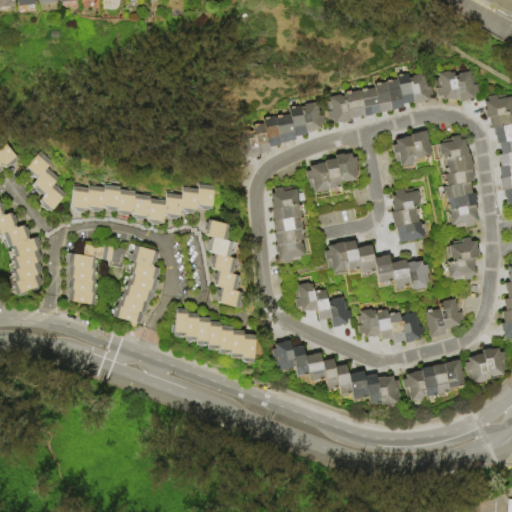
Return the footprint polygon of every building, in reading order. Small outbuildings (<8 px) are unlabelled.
[(511,0),(511,20),(476,0),(511,0)] [(432,82),(436,81),(435,76),(446,74),(447,75),(451,75),(452,79),(455,101),(448,102),(448,101),(440,102),(439,98),(435,99),(432,82)] [(455,101),(452,79),(456,78),(455,76),(467,74),(468,78),(471,78),(473,87),(474,86),(475,95),(471,96),(472,100),(464,102),(464,103),(456,104),(455,101)] [(396,82),(395,78),(406,76),(407,80),(411,105),(400,106),(396,82)] [(411,105),(407,80),(410,80),(410,78),(422,76),(424,89),(429,89),(430,97),(426,98),(426,102),(418,103),(419,105),(411,106),(411,105)] [(384,85),(384,84),(396,82),(400,106),(401,110),(389,112),(384,85)] [(373,89),(372,87),(384,85),(389,112),(389,114),(377,116),(373,89)] [(357,92),(373,89),(377,116),(377,117),(362,119),(357,92)] [(342,96),(342,95),(357,92),(362,119),(346,122),(342,96)] [(327,99),(342,96),(346,122),(347,124),(340,125),(331,126),(331,122),(326,122),(325,113),(329,113),(327,99)] [(481,104),(486,103),(485,99),(494,97),(495,101),(508,99),(511,115),(486,120),(483,120),(481,111),(483,111),(481,104)] [(303,135),(299,109),(302,109),(302,107),(314,105),(316,119),(321,118),(322,127),(317,127),(318,132),(310,133),(311,134),(303,135)] [(288,116),(287,111),(299,109),(303,135),(304,137),(292,139),(288,116)] [(511,115),(511,114),(511,125),(491,130),(488,131),(486,120),(511,115)] [(273,119),(288,116),(292,139),(293,143),(277,146),(273,119)] [(263,126),(262,121),(273,119),(277,146),(278,148),(267,149),(263,126)] [(511,125),(511,142),(496,146),(494,146),(491,130),(511,125)] [(251,131),(250,128),(263,126),(267,149),(268,155),(255,157),(251,131)] [(236,134),(251,131),(255,157),(255,159),(248,161),(248,160),(240,161),(240,157),(235,158),(234,149),(238,148),(236,134)] [(408,139),(408,137),(414,136),(414,134),(424,133),(428,159),(425,160),(426,161),(423,161),(423,164),(413,166),(412,165),(408,139)] [(441,162),(440,162),(439,158),(438,158),(435,147),(449,144),(448,140),(456,138),(457,142),(461,142),(463,150),(464,150),(465,157),(441,162)] [(393,142),(408,139),(412,165),(409,165),(409,167),(397,169),(395,155),(391,156),(389,147),(394,146),(393,142)] [(511,142),(511,154),(498,157),(496,146),(511,142)] [(2,166),(0,163),(0,145),(3,143),(17,160),(14,161),(16,163),(10,168),(9,167),(5,169),(2,166)] [(39,152),(50,163),(46,167),(35,180),(32,177),(31,178),(24,173),(26,171),(24,169),(39,152)] [(498,157),(511,154),(511,166),(498,169),(495,157),(498,157)] [(334,160),(333,157),(340,156),(341,157),(348,156),(349,160),(353,159),(355,168),(354,169),(355,177),(352,178),(352,182),(341,184),(341,183),(338,183),(334,160)] [(469,172),(444,176),(441,162),(465,157),(466,157),(467,163),(469,163),(470,171),(469,172)] [(322,166),(321,162),(334,160),(338,183),(339,189),(326,191),(322,166)] [(306,168),(322,166),(326,191),(323,191),(323,193),(311,195),(309,181),(304,182),(303,173),(307,173),(306,168)] [(498,169),(511,166),(511,177),(498,180),(496,170),(498,169)] [(35,180),(46,167),(52,172),(50,173),(57,179),(53,183),(42,196),(39,194),(38,195),(32,190),(33,189),(30,186),(35,180)] [(467,184),(443,189),(441,177),(444,176),(469,172),(471,184),(467,184)] [(498,180),(511,177),(511,190),(500,193),(499,193),(497,180),(498,180)] [(42,196),(53,183),(59,188),(57,189),(64,195),(48,212),(46,210),(45,211),(39,206),(40,205),(37,202),(42,196)] [(444,200),(440,201),(438,190),(443,189),(467,184),(469,195),(444,200)] [(267,196),(272,195),(271,190),(280,189),(281,194),(294,191),(297,208),(269,212),(268,204),(269,203),(267,196)] [(500,193),(511,190),(511,210),(509,211),(508,207),(504,208),(503,200),(502,200),(500,193)] [(100,209),(99,212),(96,211),(96,214),(88,213),(89,210),(84,210),(86,194),(86,191),(102,193),(100,209)] [(117,195),(115,211),(112,210),(112,213),(104,212),(104,209),(100,209),(102,193),(102,191),(117,193),(117,195)] [(210,211),(206,210),(206,212),(199,211),(199,210),(197,209),(197,207),(194,207),(196,195),(196,191),(212,192),(210,211)] [(84,210),(84,212),(80,212),(80,214),(73,213),(73,211),(68,210),(70,192),(86,194),(84,210)] [(414,210),(390,215),(388,205),(390,205),(388,198),(393,197),(392,193),(401,192),(402,196),(415,193),(418,209),(414,210)] [(194,207),(193,216),(182,214),(183,212),(179,212),(180,207),(178,207),(179,201),(180,193),(196,195),(194,207)] [(132,200),(130,216),(125,215),(124,217),(117,216),(117,214),(114,214),(115,211),(117,195),(132,197),(132,200)] [(446,213),(444,200),(469,195),(472,195),(475,207),(471,208),(446,213)] [(178,207),(177,219),(174,218),(173,220),(166,219),(166,217),(163,217),(163,213),(162,213),(162,207),(163,199),(179,201),(178,207)] [(147,205),(145,220),(140,220),(140,222),(132,221),(132,219),(129,218),(130,216),(132,200),(147,202),(147,205)] [(162,213),(160,224),(155,224),(154,226),(147,225),(148,223),(145,222),(145,220),(147,205),(162,207),(162,213)] [(297,208),(299,219),(298,219),(270,224),(268,212),(269,212),(297,208)] [(446,213),(471,208),(474,223),(469,224),(470,228),(462,230),(461,228),(452,230),(451,227),(447,228),(444,216),(447,216),(446,213)] [(393,230),(391,230),(390,224),(389,224),(387,215),(390,215),(414,210),(416,225),(393,230)] [(0,216),(7,214),(9,217),(11,216),(14,223),(11,224),(13,228),(0,232),(0,216)] [(270,224),(298,219),(300,231),(271,235),(269,224),(270,224)] [(206,221),(229,227),(225,242),(210,238),(205,237),(205,235),(204,234),(204,231),(202,231),(204,223),(206,224),(206,221)] [(0,232),(13,228),(20,225),(22,229),(24,228),(26,235),(24,236),(26,240),(7,247),(2,249),(0,243),(0,232)] [(396,246),(393,230),(416,225),(418,225),(421,241),(396,246)] [(271,235),(300,231),(302,242),(298,243),(273,247),(271,236),(271,235)] [(26,240),(34,237),(37,246),(36,246),(37,249),(35,250),(8,261),(5,253),(8,252),(7,250),(8,249),(7,247),(26,240)] [(225,242),(232,244),(228,259),(213,255),(208,254),(208,252),(206,252),(207,249),(205,248),(207,241),(209,241),(210,238),(225,242)] [(445,248),(459,246),(458,242),(467,240),(467,244),(472,243),(473,252),(474,252),(476,259),(469,261),(450,264),(449,259),(448,260),(445,248)] [(354,250),(357,272),(345,274),(344,271),(340,246),(340,245),(353,242),(354,250)] [(273,247),(298,243),(298,247),(300,246),(302,258),(298,259),(299,262),(290,263),(290,265),(281,266),(280,262),(276,263),(275,255),(273,256),(272,247),(273,247)] [(117,267),(101,264),(105,244),(121,248),(117,267)] [(127,244),(149,250),(145,265),(127,261),(123,259),(127,244)] [(344,271),(341,271),(342,273),(329,275),(327,261),(322,262),(321,253),(325,252),(325,248),(340,246),(344,271)] [(371,260),(374,274),(358,277),(357,272),(354,250),(369,247),(371,260)] [(8,261),(35,250),(38,258),(36,258),(38,262),(35,263),(8,273),(5,266),(8,265),(7,261),(8,261)] [(66,251),(91,256),(89,268),(66,263),(63,263),(66,251)] [(228,259),(235,261),(231,276),(216,272),(211,270),(211,268),(209,268),(210,265),(208,264),(210,257),(212,257),(213,255),(228,259)] [(388,264),(391,284),(376,287),(374,274),(371,260),(387,257),(388,264)] [(145,265),(151,267),(148,278),(128,273),(124,272),(127,261),(145,265)] [(450,264),(469,261),(472,276),(467,277),(468,281),(459,283),(459,281),(450,283),(450,281),(445,281),(443,269),(445,268),(444,266),(450,264)] [(403,265),(407,289),(392,291),(391,284),(388,264),(403,262),(403,265)] [(35,263),(38,270),(36,271),(38,274),(35,275),(8,285),(8,284),(9,284),(8,280),(10,280),(9,277),(7,274),(8,274),(8,273),(35,263)] [(89,268),(91,268),(89,280),(66,276),(64,275),(66,263),(89,268)] [(408,292),(407,289),(403,265),(411,264),(412,265),(419,264),(420,268),(424,267),(426,276),(425,276),(427,285),(423,286),(424,290),(423,291),(412,292),(412,291),(408,292)] [(231,276),(238,277),(234,292),(219,288),(214,287),(214,286),(213,285),(214,282),(212,281),(214,274),(215,274),(216,272),(231,276)] [(148,278),(152,279),(149,291),(146,290),(124,284),(128,273),(148,278)] [(8,285),(35,275),(38,283),(37,283),(38,286),(23,292),(24,294),(16,298),(14,295),(12,296),(10,290),(9,290),(8,287),(9,286),(8,285)] [(89,280),(87,292),(68,288),(64,288),(66,276),(89,280)] [(124,284),(146,290),(143,301),(139,300),(119,295),(122,283),(124,284)] [(506,285),(511,283),(511,299),(505,301),(502,286),(506,285)] [(299,314),(298,310),(293,311),(292,302),(296,301),(294,287),(306,285),(306,287),(310,286),(311,294),(314,312),(307,314),(307,313),(299,314)] [(87,292),(89,292),(87,304),(66,300),(68,288),(87,292)] [(234,292),(241,294),(237,309),(217,304),(217,302),(215,302),(216,298),(215,298),(216,291),(218,291),(219,288),(234,292)] [(314,312),(311,294),(323,292),(325,304),(328,321),(316,323),(314,312)] [(119,295),(139,300),(136,311),(135,311),(114,305),(117,294),(119,295)] [(328,321),(325,304),(327,303),(327,302),(340,299),(342,313),(347,313),(348,321),(344,322),(344,326),(337,327),(337,329),(329,330),(328,321)] [(505,301),(511,299),(511,311),(502,314),(500,302),(505,301)] [(437,311),(436,306),(440,305),(439,304),(451,301),(454,315),(458,314),(460,323),(456,324),(457,328),(449,329),(449,330),(441,332),(437,311)] [(114,305),(135,311),(132,323),(109,316),(112,305),(114,305)] [(173,309),(184,309),(184,313),(183,333),(180,333),(179,337),(171,336),(173,309)] [(356,313),(368,311),(368,314),(372,313),(372,314),(377,338),(369,340),(369,339),(361,341),(360,336),(356,337),(354,328),(359,327),(356,313)] [(377,338),(372,314),(384,311),(385,316),(390,340),(378,342),(377,338)] [(421,315),(429,314),(429,313),(437,311),(441,332),(442,337),(426,340),(421,315)] [(502,314),(511,311),(511,323),(500,326),(498,315),(502,314)] [(183,333),(184,313),(195,314),(195,318),(194,340),(182,340),(183,333)] [(390,340),(385,316),(397,314),(398,319),(402,343),(391,345),(390,340)] [(402,343),(398,319),(400,319),(400,317),(412,315),(415,329),(419,328),(421,336),(417,337),(418,341),(410,343),(410,344),(403,346),(402,343)] [(194,340),(195,318),(207,319),(207,322),(205,341),(194,340)] [(205,341),(207,322),(218,323),(218,326),(216,346),(205,346),(205,341)] [(500,326),(511,323),(511,344),(507,345),(506,341),(502,341),(500,334),(499,334),(497,327),(500,326)] [(216,346),(218,326),(230,327),(229,331),(228,351),(216,350),(216,346)] [(228,351),(229,331),(240,331),(240,335),(239,355),(228,355),(228,351)] [(239,355),(240,335),(251,336),(249,359),(239,358),(239,355)] [(272,346),(287,343),(289,350),(292,369),(289,369),(289,371),(277,373),(274,359),(270,360),(268,351),(273,350),(272,346)] [(292,369),(289,350),(300,348),(302,357),(305,377),(294,379),(292,369)] [(481,356),(480,352),(488,351),(488,352),(495,351),(496,355),(501,354),(502,363),(498,363),(500,377),(488,379),(488,377),(485,378),(481,356)] [(305,377),(302,357),(317,355),(319,363),(322,381),(306,384),(305,377)] [(465,359),(472,358),(471,357),(481,356),(485,378),(485,382),(481,382),(482,385),(470,387),(467,373),(463,374),(461,364),(466,364),(465,359)] [(322,381),(319,363),(330,361),(332,369),(335,390),(324,392),(322,381)] [(455,362),(458,373),(459,373),(460,381),(459,381),(461,389),(446,392),(441,365),(448,364),(447,364),(455,362)] [(441,365),(446,392),(446,395),(435,397),(429,369),(429,368),(441,365)] [(335,390),(332,369),(343,367),(345,375),(348,395),(337,397),(335,390)] [(435,397),(423,399),(418,373),(417,371),(429,369),(435,397)] [(348,395),(345,375),(360,373),(361,378),(365,400),(350,403),(348,395)] [(423,399),(420,400),(421,402),(407,404),(404,390),(400,391),(398,382),(403,381),(402,376),(408,375),(418,373),(423,399)] [(365,400),(361,378),(373,376),(374,380),(378,405),(366,408),(365,400)] [(378,405),(374,380),(382,379),(382,380),(389,379),(390,383),(395,382),(396,391),(395,391),(397,400),(393,400),(394,405),(382,408),(382,406),(378,407),(378,405)] [(494,495),(493,511),(504,511),(505,496),(494,495)] [(511,511),(503,511),(505,499),(511,499),(511,511)]
